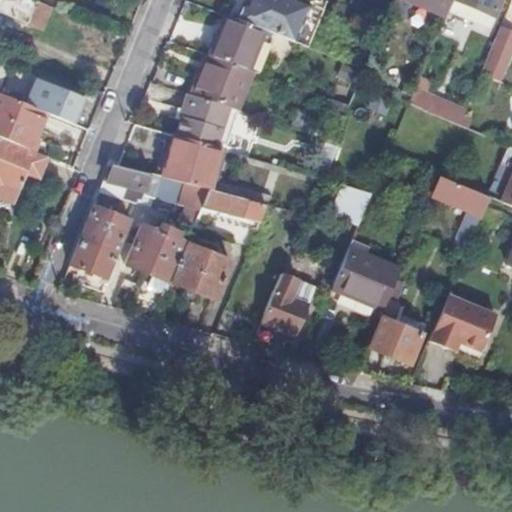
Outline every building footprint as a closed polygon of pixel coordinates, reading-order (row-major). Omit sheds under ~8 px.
[(0,0),(0,13),(29,25),(38,2),(33,0),(0,0)] [(295,0),(248,0),(246,7),(243,6),(236,22),(273,36),(308,49),(323,12),(295,0)] [(396,0),(444,20),(452,0),(396,0)] [(462,0),(495,14),(500,0),(462,0)] [(236,22),(223,17),(208,58),(252,73),(258,76),(273,36),(236,22)] [(511,56),(511,48),(495,41),(480,77),(500,86),(511,56)] [(189,96),(227,109),(235,112),(252,73),(208,58),(204,56),(189,96)] [(0,95),(18,103),(25,86),(5,79),(11,65),(4,62),(0,72),(0,95)] [(50,117),(71,126),(81,101),(37,83),(27,107),(50,117)] [(414,92),(408,107),(459,128),(465,112),(414,92)] [(0,140),(34,154),(50,117),(27,107),(18,103),(0,95),(0,140)] [(173,137),(215,150),(227,109),(189,96),(185,96),(181,112),(178,121),(173,137)] [(385,118),(391,103),(375,96),(369,111),(385,118)] [(311,137),(335,145),(350,108),(337,103),(327,127),(316,123),(311,137)] [(173,137),(167,135),(154,178),(161,180),(173,137)] [(161,180),(207,192),(209,192),(220,151),(215,150),(173,137),(161,180)] [(44,182),(53,162),(34,154),(0,140),(0,198),(14,204),(27,175),(44,182)] [(138,192),(144,176),(111,167),(103,184),(138,192)] [(215,194),(265,207),(288,213),(298,178),(278,173),(271,198),(217,184),(215,194)] [(511,178),(510,184),(495,178),(486,200),(487,201),(511,211),(511,178)] [(484,208),(487,201),(486,200),(440,180),(432,200),(470,216),(475,204),(484,208)] [(329,216),(357,228),(370,197),(341,188),(329,216)] [(227,218),(257,226),(265,207),(215,194),(209,192),(207,192),(199,210),(205,212),(203,217),(226,223),(227,218)] [(94,208),(69,269),(105,283),(129,223),(94,208)] [(426,208),(422,216),(434,221),(438,213),(426,208)] [(493,228),(498,216),(484,209),(478,222),(493,228)] [(460,232),(472,237),(475,229),(463,224),(460,232)] [(124,267),(170,285),(185,246),(140,228),(124,267)] [(185,246),(170,285),(214,302),(230,263),(185,246)] [(330,292),(382,313),(387,301),(394,283),(399,272),(348,251),(330,292)] [(265,313),(260,324),(293,338),(306,307),(313,289),(293,281),(280,276),(279,279),(265,313)] [(394,283),(387,301),(395,305),(402,287),(394,283)] [(330,292),(327,299),(379,321),(382,313),(330,292)] [(494,319),(446,298),(428,340),(426,344),(446,352),(450,343),(479,355),(494,319)] [(379,321),(367,351),(407,367),(420,336),(419,336),(397,327),(391,325),(399,306),(395,305),(387,301),(382,313),(379,321)] [(397,327),(419,336),(423,326),(401,317),(397,327)] [(450,343),(446,352),(479,366),(483,357),(479,355),(450,343)]
